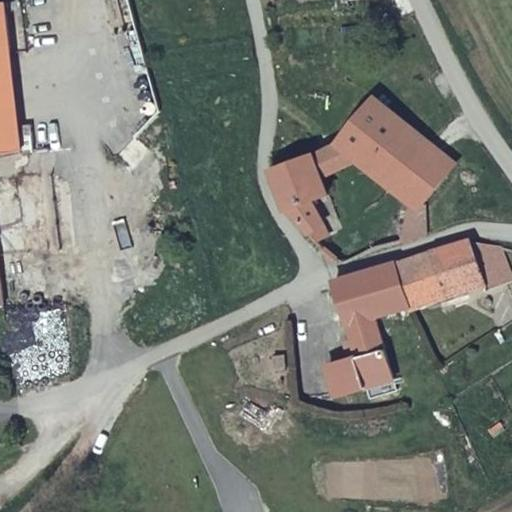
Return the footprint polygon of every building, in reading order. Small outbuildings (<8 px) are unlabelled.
[(11,3),(0,4),(0,253),(2,253),(0,234),(0,156),(27,152),(11,3)] [(415,212),(424,203),(441,177),(456,159),(371,96),(334,142),(354,159),(405,203),(415,212)] [(334,142),(313,154),(321,179),(354,159),(334,142)] [(313,154),(265,173),(283,218),(309,242),(327,227),(311,202),(328,197),(321,179),(313,154)] [(415,212),(405,203),(383,243),(426,231),(424,203),(415,212)] [(396,263),(407,315),(431,307),(486,287),(473,246),(470,240),(418,256),(396,263)] [(473,246),(486,287),(509,279),(500,251),(473,246)] [(353,369),(349,370),(330,375),(340,404),(373,395),(371,389),(395,382),(380,324),(407,315),(396,263),(334,280),(354,350),(347,351),(353,369)] [(373,395),(397,389),(395,382),(371,389),(373,395)]
